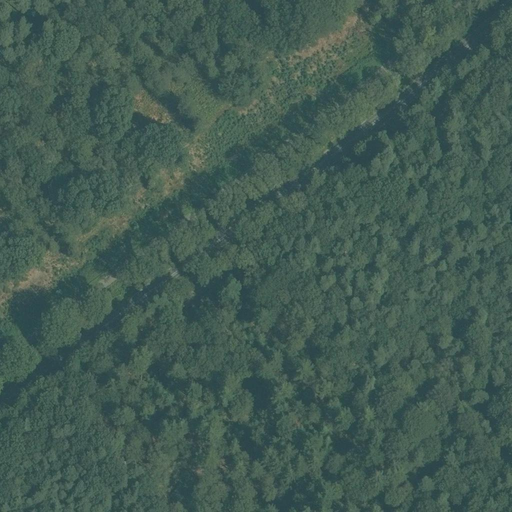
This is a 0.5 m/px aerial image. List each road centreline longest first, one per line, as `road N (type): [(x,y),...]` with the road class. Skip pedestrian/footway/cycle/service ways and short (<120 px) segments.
road 1 (primary): [(0,405),(511,7)]
road 2 (unclassified): [(0,360),(463,0)]
road 3 (track): [(0,285),(95,230),(335,0)]
